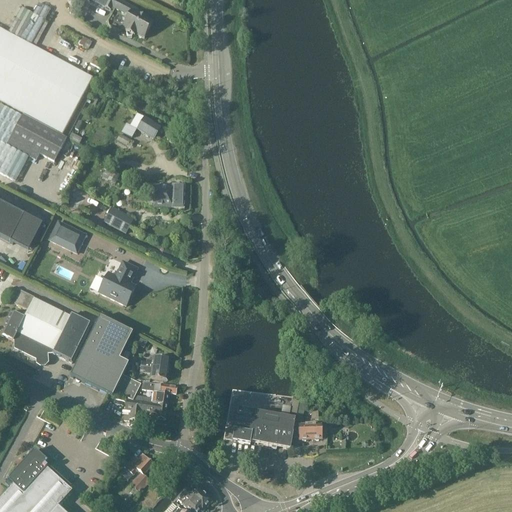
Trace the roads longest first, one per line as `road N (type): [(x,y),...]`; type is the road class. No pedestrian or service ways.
road 1 (primary): [(339,343),(294,295),(242,208),(225,145),(216,0)]
road 2 (unclassified): [(205,164),(200,334),(178,450)]
road 3 (unclassified): [(178,450),(144,442),(0,369)]
